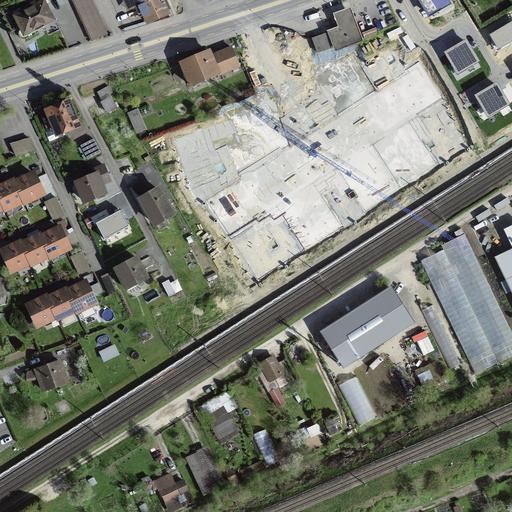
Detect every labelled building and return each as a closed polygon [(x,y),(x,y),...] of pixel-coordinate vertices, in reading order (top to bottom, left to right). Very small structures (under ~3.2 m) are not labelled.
[(89,0),(72,0),(92,43),(107,36),(89,0)] [(161,0),(121,0),(123,4),(132,0),(133,0),(144,22),(167,12),(161,0)] [(446,0),(420,0),(430,16),(449,5),(446,0)] [(44,3),(12,18),(23,39),(54,24),(44,3)] [(333,13),(338,27),(356,21),(350,7),(333,13)] [(363,40),(356,21),(338,27),(328,31),(335,50),(363,40)] [(511,22),(491,36),(499,48),(511,39),(511,22)] [(466,41),(447,53),(458,72),(477,61),(466,41)] [(212,57),(210,52),(177,66),(188,90),(220,76),(221,79),(241,71),(231,48),(212,57)] [(497,86),(478,97),(490,117),(501,111),(509,105),(497,86)] [(109,87),(98,92),(108,113),(115,109),(108,95),(112,93),(109,87)] [(79,128),(68,100),(43,111),(55,138),(79,128)] [(138,110),(129,113),(136,132),(145,129),(138,110)] [(29,138),(11,144),(15,155),(33,148),(29,138)] [(93,140),(80,146),(87,159),(99,153),(93,140)] [(78,169),(65,175),(68,182),(81,176),(78,169)] [(33,172),(14,181),(24,204),(25,205),(44,197),(33,172)] [(106,196),(97,174),(74,183),(82,205),(106,196)] [(0,185),(0,202),(4,211),(5,213),(24,204),(14,181),(13,179),(0,185)] [(157,188),(137,200),(152,228),(173,216),(157,188)] [(56,198),(46,203),(54,220),(64,215),(56,198)] [(486,219),(479,223),(483,232),(491,228),(486,219)] [(59,227),(40,236),(50,259),(51,261),(71,252),(59,227)] [(511,240),(511,252),(499,259),(511,286),(511,229),(508,231),(511,240)] [(18,244),(29,267),(30,268),(50,259),(40,236),(39,234),(18,244)] [(511,333),(465,236),(442,247),(444,252),(495,356),(511,347),(511,333)] [(0,254),(10,276),(29,267),(18,244),(18,242),(0,250),(0,254)] [(82,252),(71,257),(79,273),(90,268),(82,252)] [(444,252),(422,262),(472,367),(495,356),(444,252)] [(148,280),(137,258),(112,270),(123,292),(148,280)] [(169,280),(161,284),(167,296),(175,293),(169,280)] [(87,282),(64,292),(75,316),(97,307),(87,282)] [(415,324),(391,288),(320,333),(343,370),(415,324)] [(46,298),(56,322),(57,324),(75,316),(64,292),(64,290),(46,298)] [(35,331),(56,322),(46,298),(45,296),(24,306),(35,331)] [(424,356),(435,351),(426,331),(412,338),(414,343),(417,342),(424,356)] [(274,356),(255,367),(278,408),(286,403),(278,388),(279,388),(280,389),(288,384),(284,377),(285,376),(274,356)] [(68,385),(60,363),(35,372),(43,394),(68,385)] [(434,381),(429,371),(417,376),(422,386),(434,381)] [(359,426),(376,417),(356,377),(339,386),(359,426)] [(229,391),(194,411),(199,421),(206,417),(221,445),(240,434),(228,414),(238,408),(229,391)] [(337,418),(324,423),(330,437),(343,432),(337,418)] [(308,429),(307,427),(296,431),(305,453),(328,444),(319,424),(308,429)] [(265,429),(253,434),(267,466),(279,461),(265,429)] [(278,436),(282,447),(294,443),(289,431),(278,436)] [(204,497),(225,487),(218,471),(219,470),(216,464),(214,465),(206,447),(195,451),(196,453),(186,458),(204,497)] [(267,474),(262,461),(239,471),(245,484),(267,474)] [(240,484),(233,470),(225,474),(232,487),(240,484)] [(143,483),(141,484),(145,492),(147,491),(148,493),(157,489),(167,511),(173,511),(195,502),(184,479),(175,484),(170,473),(152,481),(151,479),(150,480),(148,476),(141,480),(143,483)] [(134,494),(140,492),(138,486),(131,488),(134,494)] [(138,507),(140,511),(150,511),(146,503),(138,507)]
